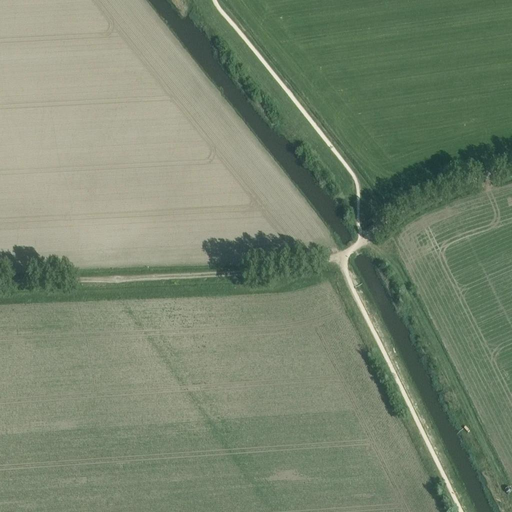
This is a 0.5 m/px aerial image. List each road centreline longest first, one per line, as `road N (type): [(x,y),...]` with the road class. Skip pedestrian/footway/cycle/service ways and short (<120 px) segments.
road 1 (track): [(0,284),(256,274),(343,254)]
road 2 (track): [(365,240),(438,192),(511,170)]
